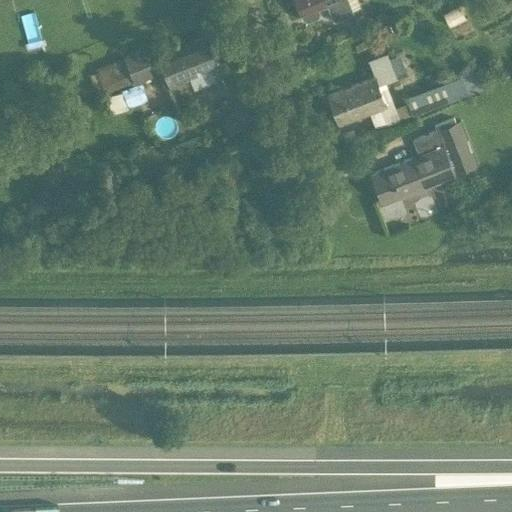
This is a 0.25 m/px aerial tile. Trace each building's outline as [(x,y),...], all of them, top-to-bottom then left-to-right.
[(293,0),(300,16),(301,16),(302,20),(306,21),(316,18),(318,14),(316,10),(327,5),(333,21),(352,13),(346,0),(293,0)] [(363,12),(347,18),(354,34),(369,27),(363,12)] [(223,77),(219,67),(221,66),(208,35),(160,54),(156,42),(122,56),(122,57),(94,68),(104,93),(133,81),(133,84),(164,72),(169,86),(189,79),(193,89),(223,77)] [(375,127),(400,118),(386,80),(408,72),(408,70),(415,67),(410,52),(401,56),(400,54),(371,66),(375,76),(327,94),(338,124),(370,112),(375,127)] [(446,81),(405,97),(412,115),(453,99),(446,81)] [(412,140),(417,155),(370,173),(382,204),(454,176),(454,174),(456,174),(478,165),(459,115),(434,125),(436,130),(412,140)] [(140,146),(144,159),(147,166),(165,160),(158,139),(140,146)]
